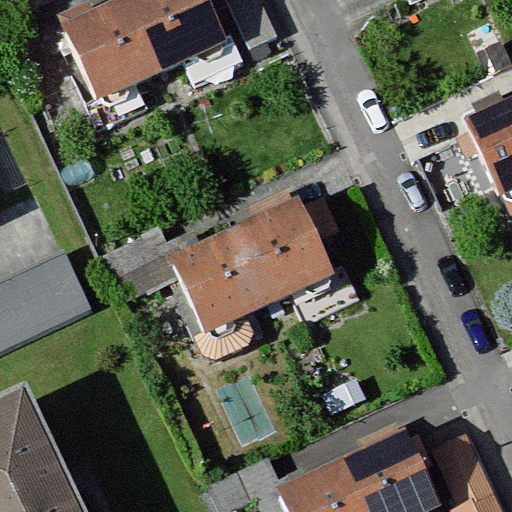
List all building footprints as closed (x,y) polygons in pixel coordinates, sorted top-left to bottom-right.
[(140,0),(133,3),(165,73),(236,40),(217,0),(140,0)] [(267,0),(235,0),(257,46),(283,34),(267,0)] [(101,105),(83,114),(96,143),(153,117),(138,85),(165,73),(133,3),(68,34),(101,105)] [(511,116),(481,130),(509,193),(498,198),(511,228),(511,227),(511,116)] [(312,215),(250,242),(278,305),(339,279),(312,215)] [(178,257),(166,231),(108,257),(120,283),(178,257)] [(250,242),(182,271),(210,334),(278,305),(250,242)] [(69,257),(0,289),(0,357),(95,311),(69,257)] [(86,511),(34,402),(0,418),(0,511),(86,511)] [(501,499),(475,440),(447,452),(473,511),(501,499)] [(447,511),(418,448),(352,479),(366,511),(447,511)] [(243,511),(286,493),(274,465),(217,491),(226,511),(243,511)] [(366,511),(352,479),(287,508),(288,511),(366,511)]
